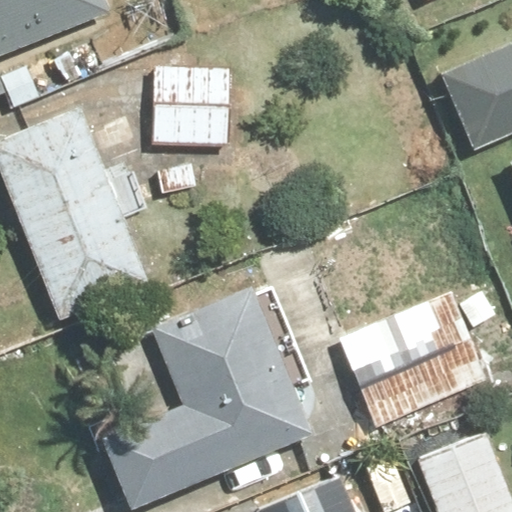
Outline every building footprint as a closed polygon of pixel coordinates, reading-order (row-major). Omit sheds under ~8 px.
[(114,0),(0,0),(0,90),(15,86),(0,47),(0,46),(116,4),(114,0)] [(148,54),(148,139),(235,140),(235,54),(148,54)] [(511,54),(438,81),(463,148),(511,129),(511,54)] [(0,123),(0,150),(58,309),(157,273),(90,91),(0,123)] [(132,329),(166,408),(84,444),(113,511),(297,432),(233,285),(132,329)] [(438,294),(330,343),(372,432),(479,382),(438,294)] [(402,462),(421,511),(504,511),(474,434),(402,462)] [(250,511),(343,511),(327,477),(250,511)]
